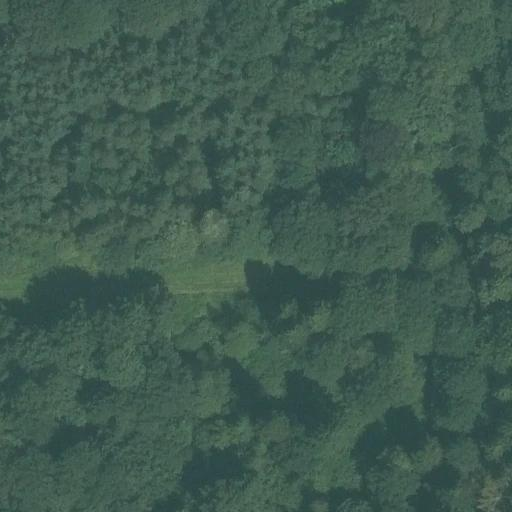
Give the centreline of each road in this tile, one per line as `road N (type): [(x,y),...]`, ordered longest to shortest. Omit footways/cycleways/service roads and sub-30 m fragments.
road 1 (track): [(0,288),(511,271)]
road 2 (track): [(477,511),(492,0)]
